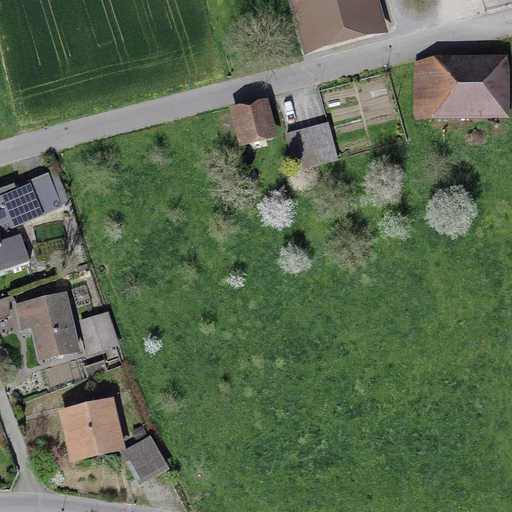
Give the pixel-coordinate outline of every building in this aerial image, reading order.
[(304,0),(317,44),(371,29),(363,0),(304,0)] [(438,113),(503,113),(503,69),(438,69),(438,113)] [(262,111),(241,115),(246,138),(267,133),(262,111)] [(328,125),(287,136),(296,171),(337,160),(328,125)] [(0,273),(30,263),(21,236),(0,243),(0,241),(0,222),(9,220),(12,226),(42,213),(41,213),(59,205),(59,204),(68,200),(57,175),(48,179),(48,178),(29,186),(30,188),(17,194),(14,188),(0,193),(0,273)] [(41,361),(77,352),(64,297),(18,308),(22,329),(33,326),(41,361)] [(107,317),(84,324),(90,351),(116,344),(107,317)] [(85,414),(68,418),(77,454),(81,459),(114,451),(116,445),(107,409),(92,412),(91,406),(83,408),(85,414)] [(151,439),(123,454),(139,482),(166,466),(151,439)]
